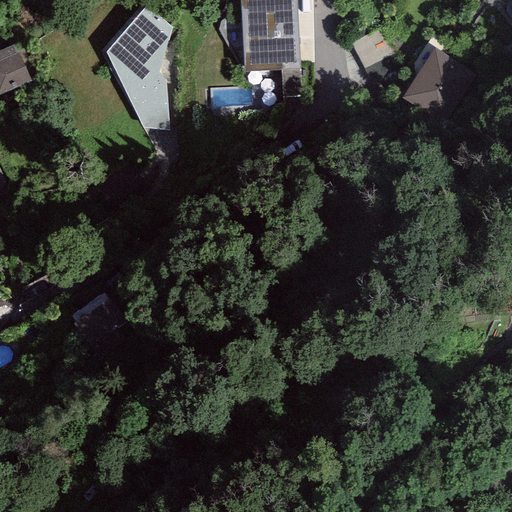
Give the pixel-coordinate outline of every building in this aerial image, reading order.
[(295,0),(241,0),(246,72),(282,70),(284,95),(301,94),(295,0)] [(143,6),(104,52),(144,128),(170,131),(166,81),(159,69),(173,28),(143,6)] [(384,31),(357,46),(369,68),(396,53),(384,31)] [(15,44),(0,50),(0,96),(32,83),(15,44)] [(470,76),(435,55),(408,97),(443,119),(470,76)] [(0,167),(0,189),(8,186),(0,167)] [(135,182),(113,192),(121,212),(144,202),(135,182)] [(102,297),(72,317),(106,366),(135,346),(102,297)]
